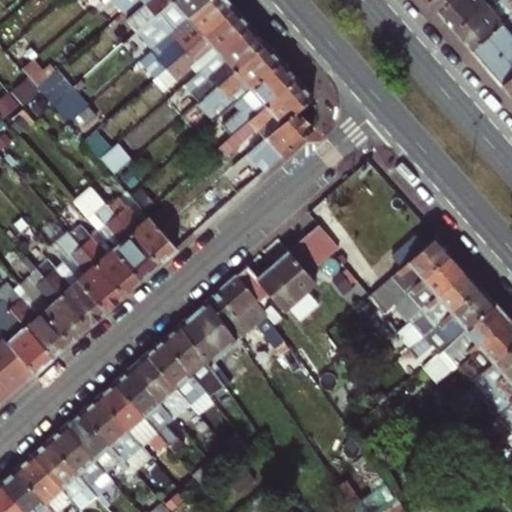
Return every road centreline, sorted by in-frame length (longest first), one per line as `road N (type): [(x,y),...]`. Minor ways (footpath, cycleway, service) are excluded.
road 1 (residential): [(0,442),(384,106)]
road 2 (primary): [(511,162),(369,0)]
road 3 (primary): [(384,106),(511,250)]
road 4 (primary): [(290,0),(384,106)]
